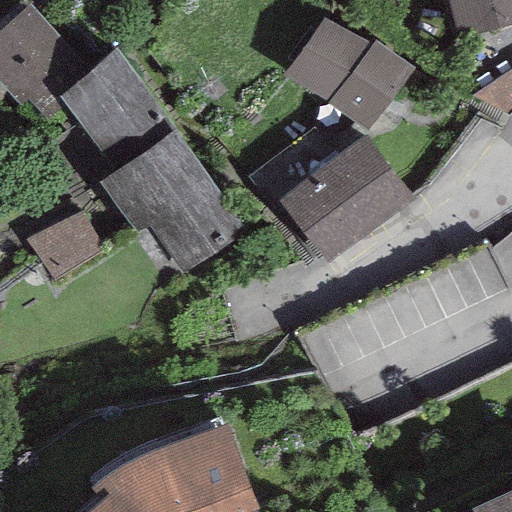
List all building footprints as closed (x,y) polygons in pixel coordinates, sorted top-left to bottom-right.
[(511,25),(511,0),(438,0),(450,42),(511,25)] [(79,67),(29,5),(0,27),(0,85),(22,112),(79,67)] [(392,70),(320,23),(284,77),(357,124),(392,70)] [(49,95),(102,174),(166,130),(113,52),(49,95)] [(511,108),(511,72),(467,104),(500,121),(511,108)] [(234,232),(166,130),(102,174),(94,179),(162,280),(234,232)] [(394,196),(360,145),(286,193),(320,244),(394,196)] [(236,511),(192,423),(95,467),(103,480),(69,511),(236,511)]
